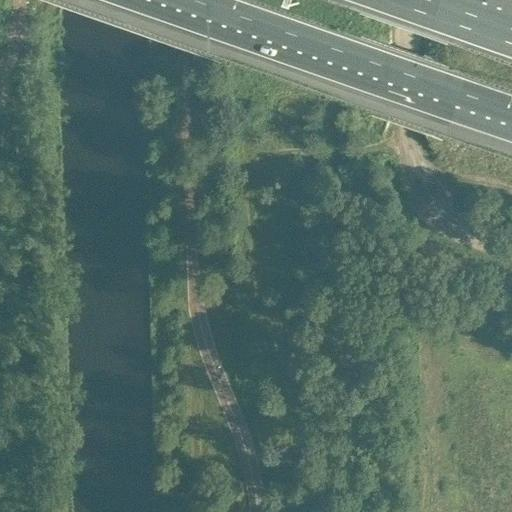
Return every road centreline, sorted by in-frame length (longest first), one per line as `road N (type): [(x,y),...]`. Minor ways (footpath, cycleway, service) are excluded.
road 1 (motorway): [(193,0),(511,110)]
road 2 (track): [(511,262),(468,246),(414,190),(402,148)]
road 3 (unclassified): [(402,148),(403,0)]
